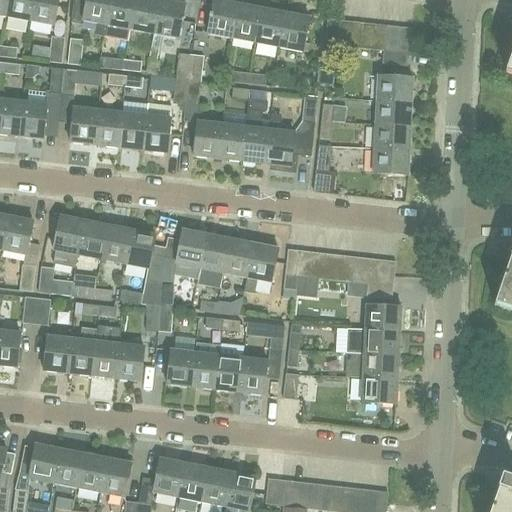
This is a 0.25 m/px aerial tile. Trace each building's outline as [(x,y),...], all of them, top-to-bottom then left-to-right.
[(0,0),(0,16),(7,18),(9,0),(0,0)] [(34,0),(9,0),(7,18),(30,22),(34,0)] [(34,0),(30,22),(54,27),(58,0),(34,0)] [(107,26),(107,27),(112,0),(87,0),(83,22),(97,25),(95,36),(105,38),(107,26)] [(130,31),(136,0),(112,0),(107,27),(130,31)] [(161,1),(154,0),(136,0),(130,31),(155,36),(161,1)] [(161,1),(155,36),(178,40),(184,6),(161,1)] [(207,35),(232,40),(238,6),(214,1),(207,35)] [(238,6),(232,40),(255,44),(262,10),(238,6)] [(255,44),(279,49),(285,15),(262,10),(255,44)] [(285,15),(279,49),(303,53),(309,19),(285,15)] [(340,22),(339,22),(328,21),(325,46),(337,47),(340,22)] [(337,47),(349,49),(352,24),(340,22),(337,47)] [(361,50),(364,25),(352,24),(349,49),(361,50)] [(361,50),(373,51),(376,26),(364,25),(361,50)] [(385,53),(388,27),(376,26),(373,51),(384,52),(385,53)] [(385,53),(397,54),(399,29),(388,27),(385,53)] [(399,29),(397,54),(409,56),(412,30),(399,29)] [(52,38),(49,62),(49,63),(62,64),(64,39),(52,38)] [(81,66),(83,42),(71,40),(67,65),(81,66)] [(1,48),(0,57),(16,59),(17,49),(1,48)] [(159,50),(152,49),(148,60),(157,61),(159,50)] [(382,65),(407,67),(409,56),(397,54),(385,53),(384,52),(382,65)] [(179,55),(176,79),(189,81),(191,56),(179,55)] [(189,81),(202,82),(202,78),(204,58),(191,56),(189,81)] [(107,69),(124,71),(125,61),(108,60),(107,69)] [(125,61),(124,71),(141,73),(142,63),(125,61)] [(3,64),(1,74),(19,76),(20,66),(3,64)] [(22,103),(17,138),(43,141),(45,124),(57,125),(59,108),(64,71),(52,70),(49,94),(47,94),(46,106),(22,103)] [(59,108),(57,125),(58,125),(62,96),(74,98),(77,73),(64,71),(59,108)] [(231,83),(249,85),(250,75),(232,73),(231,83)] [(266,77),(250,75),(249,85),(265,87),(266,77)] [(126,78),(109,76),(108,86),(125,88),(126,78)] [(412,104),(413,80),(377,77),(376,102),(412,104)] [(143,80),(126,78),(125,88),(142,90),(143,80)] [(189,81),(176,79),(173,105),(185,107),(189,81)] [(184,122),(196,123),(197,122),(202,82),(189,81),(185,107),(184,122)] [(232,100),(248,101),(249,92),(233,90),(232,100)] [(305,98),(302,123),(315,124),(317,105),(318,99),(305,98)] [(22,103),(0,100),(0,136),(17,138),(22,103)] [(247,128),(245,128),(241,163),(264,166),(270,114),(269,123),(263,122),(263,116),(268,113),(269,104),(250,102),(247,128)] [(410,128),(412,104),(376,102),(374,126),(410,128)] [(146,117),(141,152),(165,155),(171,108),(147,105),(146,117)] [(323,106),(321,123),(331,124),(333,107),(323,106)] [(69,144),(93,146),(98,111),(73,109),(69,144)] [(98,111),(93,146),(117,149),(122,114),(98,111)] [(146,117),(122,114),(117,149),(141,152),(146,117)] [(270,114),(264,166),(275,167),(274,172),(294,174),(296,161),(290,160),(293,133),(279,131),(280,118),(278,115),(270,114)] [(193,158),(217,161),(221,125),(197,122),(196,123),(193,158)] [(330,141),(331,124),(321,123),(319,140),(330,141)] [(245,128),(221,125),(217,161),(241,163),(245,128)] [(374,126),(373,150),(409,152),(410,128),(374,126)] [(331,149),(318,147),(316,172),(329,173),(331,149)] [(409,152),(373,150),(372,174),(408,176),(409,152)] [(0,251),(3,252),(9,218),(0,215),(0,251)] [(33,222),(9,218),(3,252),(26,257),(33,222)] [(77,256),(84,222),(60,218),(53,252),(57,252),(54,265),(74,269),(77,256)] [(107,227),(84,222),(77,256),(101,261),(107,227)] [(124,266),(131,232),(107,227),(101,261),(124,266)] [(200,270),(207,236),(183,231),(176,266),(200,270)] [(155,236),(131,232),(124,266),(148,270),(155,236)] [(230,240),(207,236),(200,270),(223,275),(230,240)] [(253,245),(230,240),(223,275),(247,279),(253,245)] [(254,245),(253,245),(247,279),(244,294),(255,296),(257,282),(271,284),(277,250),(254,245)] [(511,250),(509,258),(510,258),(493,306),(511,312),(511,250)] [(284,290),(295,291),(300,252),(288,251),(284,290)] [(300,252),(295,291),(296,291),(298,278),(309,279),(312,254),(300,252)] [(318,280),(321,280),(324,255),(312,254),(309,279),(318,280)] [(336,256),(324,255),(321,280),(333,282),(336,256)] [(348,258),(336,256),(333,282),(345,283),(348,258)] [(357,284),(360,259),(348,258),(345,283),(357,284)] [(372,260),(360,259),(357,284),(368,285),(369,286),(372,260)] [(381,287),(384,262),(372,260),(369,286),(381,287)] [(396,263),(384,262),(381,287),(393,288),(396,263)] [(20,292),(32,294),(35,268),(22,267),(20,292)] [(54,270),(41,269),(38,294),(51,296),(54,270)] [(318,280),(309,279),(298,278),(296,291),(295,297),(316,300),(318,280)] [(145,307),(160,308),(161,283),(149,282),(147,306),(145,306),(145,307)] [(160,308),(172,309),(174,284),(161,283),(160,308)] [(381,287),(369,286),(368,285),(366,298),(391,301),(393,288),(381,287)] [(77,299),(94,300),(96,290),(79,289),(77,299)] [(96,290),(94,300),(111,302),(112,292),(96,290)] [(35,326),(38,300),(25,299),(22,324),(35,326)] [(50,302),(38,300),(35,326),(48,327),(50,302)] [(216,314),(218,304),(201,302),(200,312),(216,314)] [(235,306),(218,304),(216,314),(233,316),(235,306)] [(82,316),(98,317),(99,307),(83,306),(82,316)] [(116,319),(117,309),(99,307),(98,317),(116,319)] [(353,330),(353,331),(400,333),(401,309),(366,307),(365,330),(353,330)] [(171,334),(172,309),(160,308),(158,333),(171,334)] [(223,321),(206,320),(205,329),(222,331),(223,321)] [(240,323),(223,321),(222,331),(239,333),(240,323)] [(285,328),(272,326),(269,352),(282,353),(285,328)] [(290,334),(288,351),(298,352),(300,335),(301,329),(291,327),(290,334)] [(399,357),(400,333),(353,331),(351,355),(363,355),(399,357)] [(20,335),(0,332),(0,367),(17,369),(17,366),(21,365),(22,353),(19,351),(20,335)] [(91,378),(115,380),(119,346),(120,334),(110,333),(109,344),(95,343),(91,378)] [(67,375),(71,340),(47,338),(43,372),(67,375)] [(67,375),(91,378),(95,343),(71,340),(67,375)] [(119,346),(115,380),(139,383),(143,348),(119,346)] [(167,386),(191,389),(195,354),(171,351),(167,386)] [(296,369),(298,352),(288,351),(286,368),(296,369)] [(219,357),(195,354),(191,389),(215,391),(219,357)] [(362,379),(397,381),(399,357),(363,355),(362,379)] [(243,359),(219,357),(215,391),(239,394),(243,359)] [(243,359),(239,394),(263,397),(267,362),(243,359)] [(298,376),(286,375),(283,400),(295,401),(298,376)] [(396,406),(397,381),(362,379),(361,404),(396,406)] [(28,492),(30,479),(54,484),(60,450),(36,446),(35,450),(25,448),(20,474),(16,491),(28,492)] [(7,450),(0,448),(0,495),(9,497),(10,491),(11,478),(15,456),(6,454),(7,450)] [(60,450),(54,484),(77,489),(84,455),(60,450)] [(84,455),(77,489),(101,493),(108,460),(84,455)] [(155,493),(179,498),(186,463),(162,458),(155,493)] [(108,460),(101,493),(126,498),(132,465),(108,460)] [(210,467),(186,463),(179,498),(203,503),(210,467)] [(233,472),(210,467),(203,503),(226,507),(233,472)] [(256,477),(233,472),(226,507),(249,511),(256,477)] [(511,511),(511,478),(502,475),(497,489),(498,489),(490,511),(511,511)] [(266,505),(278,506),(281,481),(269,480),(266,505)] [(293,482),(281,481),(278,506),(290,507),(293,482)] [(290,507),(302,509),(305,484),(293,482),(290,507)] [(302,509),(314,510),(316,485),(305,484),(302,509)] [(314,510),(326,511),(328,486),(316,485),(314,510)] [(328,486),(326,511),(333,511),(337,511),(340,488),(328,486)] [(337,511),(349,511),(352,489),(340,488),(337,511)] [(349,511),(361,511),(364,490),(352,489),(349,511)] [(364,490),(361,511),(373,511),(376,492),(364,490)] [(13,511),(26,511),(29,493),(28,492),(16,491),(13,511)] [(376,492),(373,511),(385,511),(388,493),(376,492)] [(124,511),(137,511),(138,505),(126,503),(124,511)]
